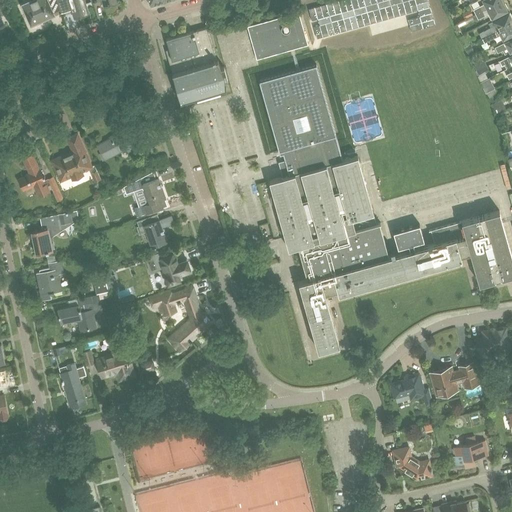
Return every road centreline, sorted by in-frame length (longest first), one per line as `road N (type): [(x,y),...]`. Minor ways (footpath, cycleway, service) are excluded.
road 1 (unclassified): [(245,345),(148,58)]
road 2 (unclassified): [(45,439),(0,220)]
road 3 (unclassified): [(366,383),(436,326),(511,311)]
road 4 (unclassified): [(0,130),(148,58)]
road 5 (unclassified): [(0,77),(65,42),(139,20)]
road 6 (residential): [(498,511),(486,480),(376,505)]
road 7 (unclassified): [(166,404),(293,401)]
road 8 (unclassified): [(45,439),(166,404)]
road 9 (unclassified): [(376,505),(380,411),(366,383)]
